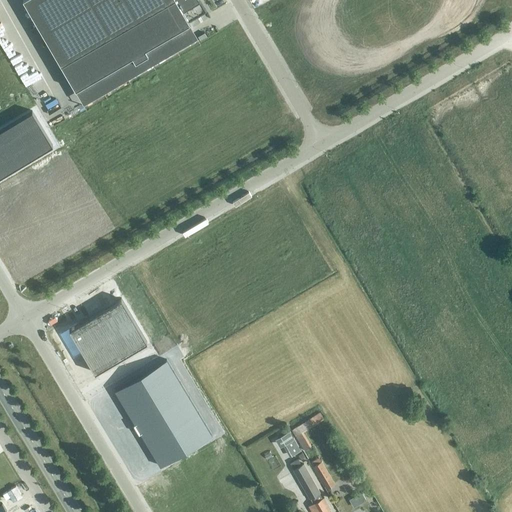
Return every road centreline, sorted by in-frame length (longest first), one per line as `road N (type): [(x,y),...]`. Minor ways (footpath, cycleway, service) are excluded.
road 1 (unclassified): [(320,144),(25,319)]
road 2 (unclassified): [(141,511),(25,319)]
road 3 (unclassified): [(511,33),(320,144)]
road 4 (unclassified): [(320,144),(235,0)]
road 5 (primary): [(74,511),(0,388)]
